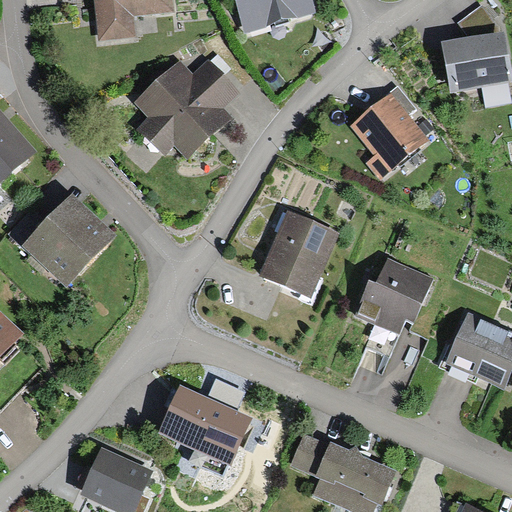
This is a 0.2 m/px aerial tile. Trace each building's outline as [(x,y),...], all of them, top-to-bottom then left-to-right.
[(95,0),(102,45),(137,40),(134,20),(176,14),(174,0),(95,0)] [(234,0),(246,38),(321,15),(316,0),(234,0)] [(470,41),(442,47),(453,98),(483,93),(487,110),(511,106),(511,93),(510,87),(511,86),(511,64),(506,36),(484,10),(461,30),(470,41)] [(185,65),(141,105),(157,123),(145,134),(166,156),(176,147),(191,164),(221,136),(237,122),(226,110),(242,96),(212,63),(196,77),(185,65)] [(419,113),(400,89),(382,104),(351,130),(375,159),(369,164),(383,180),(427,143),(409,121),(419,113)] [(0,192),(40,158),(6,120),(0,112),(0,192)] [(33,209),(10,237),(71,293),(120,241),(101,224),(73,200),(48,225),(33,209)] [(340,237),(290,216),(281,237),(263,280),(312,301),(340,237)] [(378,290),(372,288),(359,318),(402,335),(408,320),(411,322),(419,324),(436,279),(390,261),(378,290)] [(0,372),(31,339),(0,311),(0,372)] [(511,385),(511,331),(471,314),(460,340),(454,340),(441,370),(485,389),(491,392),(493,387),(508,394),(511,385)] [(211,402),(180,387),(159,435),(196,452),(190,467),(228,484),(257,422),(211,402)] [(371,462),(306,435),(292,469),(321,481),(314,498),(347,511),(378,511),(395,472),(371,462)] [(143,470),(103,454),(83,499),(113,511),(139,511),(155,475),(143,470)]
